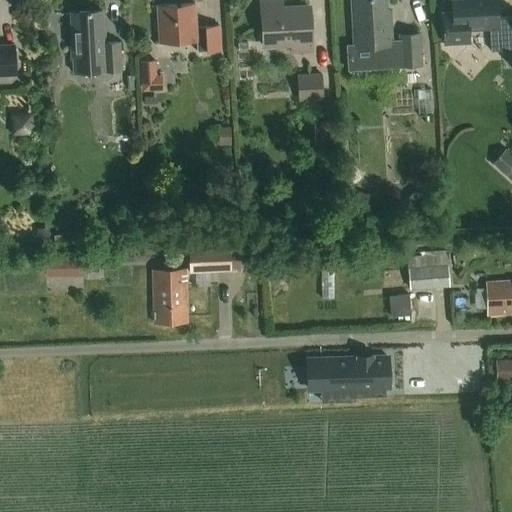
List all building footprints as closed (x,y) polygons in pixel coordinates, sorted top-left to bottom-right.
[(393,45),(391,11),(386,11),(385,0),(351,0),(354,47),(393,45)] [(452,0),(453,13),(443,13),(445,44),(470,43),(469,31),(490,29),(491,51),(511,50),(511,17),(498,18),(497,0),(452,0)] [(282,1),(261,2),(263,45),(292,43),(293,53),(313,52),(310,9),(283,10),(282,1)] [(219,26),(196,27),(195,4),(152,6),(154,43),(197,41),(197,52),(221,51),(219,26)] [(104,39),(103,11),(70,13),(72,40),(70,41),(71,57),(73,57),(74,72),(104,71),(104,72),(122,71),(120,43),(106,44),(106,39),(104,39)] [(423,68),(421,34),(399,36),(401,69),(423,68)] [(0,76),(17,75),(15,45),(0,45),(0,76)] [(155,61),(140,62),(142,92),(162,91),(161,76),(156,76),(155,61)] [(324,101),(322,75),(297,76),(298,103),(324,101)] [(334,145),(333,123),(314,124),(315,146),(334,145)] [(230,126),(218,127),(219,145),(231,144),(230,126)] [(511,156),(504,150),(492,164),(511,181),(511,156)] [(416,189),(404,201),(413,209),(425,197),(416,189)] [(267,212),(252,214),(253,224),(267,223),(267,212)] [(49,227),(36,228),(37,245),(50,244),(49,227)] [(190,273),(231,271),(231,251),(189,252),(190,273)] [(449,287),(447,255),(406,259),(409,290),(449,287)] [(46,259),(46,276),(59,276),(59,259),(46,259)] [(152,270),(153,318),(154,324),(181,324),(181,317),(188,317),(186,269),(152,270)] [(511,281),(485,283),(487,317),(511,315),(511,281)] [(398,317),(410,316),(409,296),(397,297),(398,317)] [(357,361),(315,362),(316,392),(388,389),(387,359),(370,360),(370,358),(357,359),(357,361)] [(496,381),(511,380),(511,359),(495,360),(496,381)]
